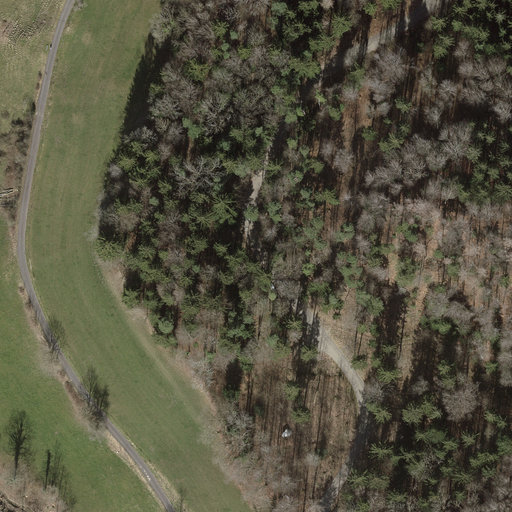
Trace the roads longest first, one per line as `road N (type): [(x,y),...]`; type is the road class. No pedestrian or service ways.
road 1 (track): [(439,0),(332,73),(264,173),(247,226),(261,264),(363,400),(361,436),(329,511)]
road 2 (track): [(72,0),(24,211),(26,277),(47,333),(171,511)]
